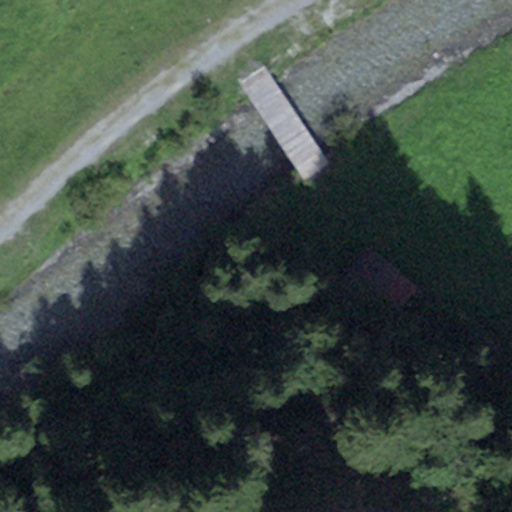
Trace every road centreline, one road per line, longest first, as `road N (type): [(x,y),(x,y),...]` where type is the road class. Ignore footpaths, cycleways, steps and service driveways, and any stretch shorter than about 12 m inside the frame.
road 1 (track): [(312,0),(245,53),(0,212)]
road 2 (track): [(245,53),(253,78),(316,169),(315,199),(349,217)]
